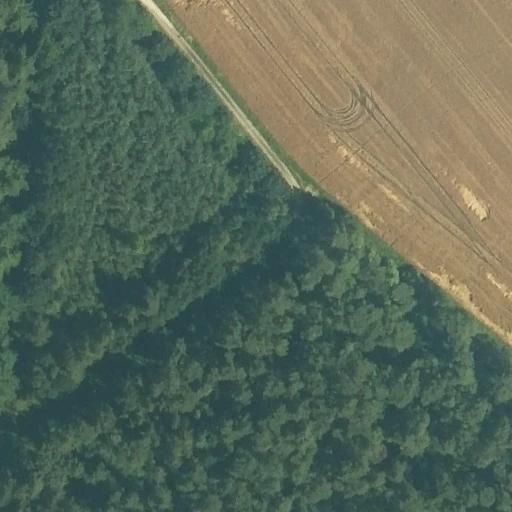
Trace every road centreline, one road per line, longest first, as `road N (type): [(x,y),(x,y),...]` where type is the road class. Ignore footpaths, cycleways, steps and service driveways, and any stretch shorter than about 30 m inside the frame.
road 1 (track): [(146,0),(307,205),(0,431)]
road 2 (track): [(187,293),(445,511)]
